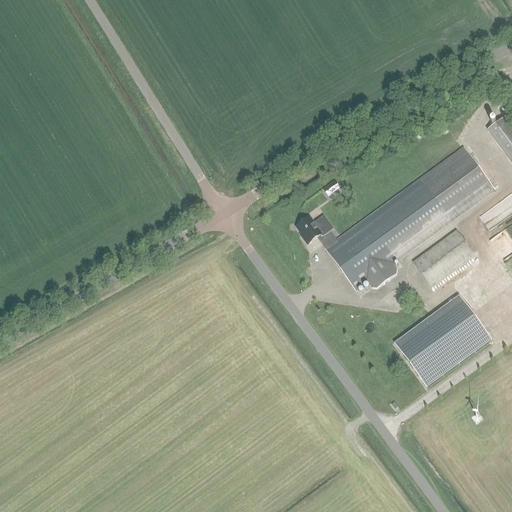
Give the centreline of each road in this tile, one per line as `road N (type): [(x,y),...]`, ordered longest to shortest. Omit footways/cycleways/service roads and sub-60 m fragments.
road 1 (unclassified): [(443,511),(220,215)]
road 2 (tertiary): [(220,215),(511,48)]
road 3 (unclassified): [(220,215),(85,0)]
road 4 (tertiary): [(0,341),(220,215)]
